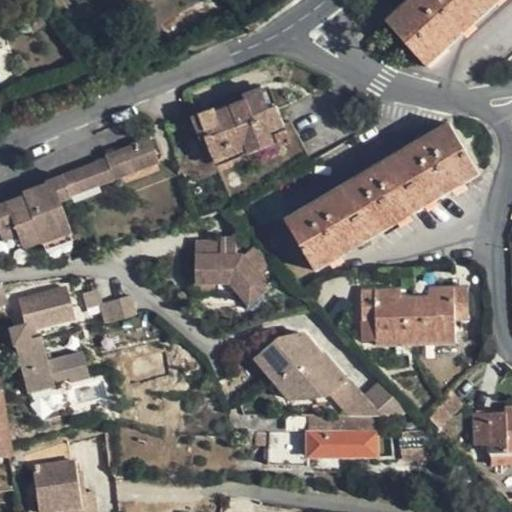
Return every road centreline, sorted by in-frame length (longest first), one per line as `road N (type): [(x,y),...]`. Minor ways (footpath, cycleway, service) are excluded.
road 1 (unclassified): [(0,150),(267,40),(298,19)]
road 2 (residential): [(473,105),(505,130),(510,149),(493,243),(500,327),(511,347)]
road 3 (residential): [(216,360),(122,274),(95,266),(0,276)]
road 4 (residential): [(298,19),(380,84),(473,105)]
road 5 (residential): [(381,511),(232,488)]
